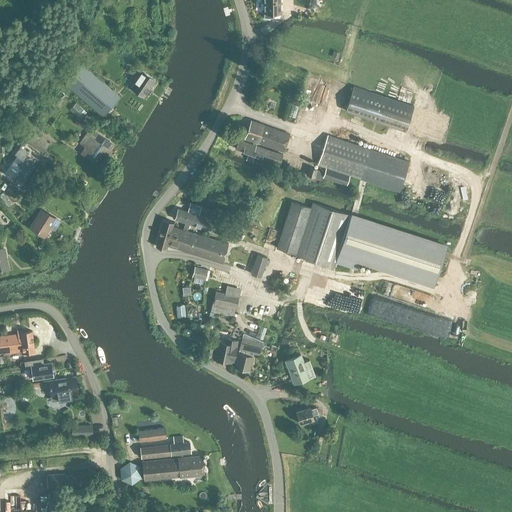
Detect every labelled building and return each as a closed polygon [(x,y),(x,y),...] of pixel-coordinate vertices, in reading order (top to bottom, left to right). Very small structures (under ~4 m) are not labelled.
[(279,0),(263,0),(264,11),(264,16),(271,16),(271,11),(272,11),(277,11),(280,11),(280,5),(279,0)] [(102,115),(119,96),(81,63),(64,83),(102,115)] [(144,97),(155,80),(141,70),(141,72),(136,68),(129,78),(134,81),(130,87),(144,97)] [(354,86),(346,110),(406,130),(428,137),(441,142),(449,117),(428,110),(414,106),(354,86)] [(60,90),(53,98),(61,105),(68,96),(60,90)] [(293,98),(286,120),(319,131),(326,109),(293,98)] [(77,101),(70,108),(81,118),(87,111),(77,101)] [(75,124),(83,128),(86,123),(78,118),(75,124)] [(248,153),(246,160),(252,162),(254,155),(279,164),(282,154),(256,145),(256,142),(283,151),(289,134),(251,120),(245,138),(253,141),(252,144),(239,139),(235,148),(248,153)] [(101,161),(112,144),(90,129),(82,141),(87,145),(84,149),(101,161)] [(49,144),(30,130),(23,140),(42,153),(49,144)] [(399,192),(409,162),(370,149),(369,154),(325,139),(319,159),(362,174),(361,179),(399,192)] [(15,180),(18,175),(23,180),(34,164),(18,153),(4,172),(15,180)] [(323,170),(309,165),(306,174),(320,179),(323,170)] [(324,177),(347,184),(350,175),(327,167),(324,177)] [(30,184),(35,188),(38,184),(33,180),(30,184)] [(1,198),(7,206),(11,203),(5,195),(1,198)] [(312,202),(310,208),(291,201),(276,247),(296,253),(295,253),(334,266),(338,253),(351,215),(312,202)] [(201,206),(190,203),(187,211),(178,208),(174,219),(184,222),(182,229),(172,225),(173,222),(163,219),(155,246),(165,249),(167,245),(222,262),(228,243),(220,240),(222,236),(216,235),(217,234),(210,232),(209,237),(187,230),(189,223),(220,233),(224,222),(208,217),(209,216),(206,215),(205,216),(198,214),(201,206)] [(54,226),(58,220),(41,210),(31,225),(43,232),(49,223),(54,226)] [(340,254),(337,263),(356,270),(359,260),(433,285),(446,246),(351,215),(338,253),(340,254)] [(255,244),(259,229),(228,220),(224,234),(255,244)] [(0,268),(8,267),(4,248),(0,248),(0,268)] [(257,253),(251,273),(261,276),(267,256),(257,253)] [(192,275),(204,279),(207,269),(195,265),(192,275)] [(213,302),(235,308),(238,297),(216,291),(213,302)] [(0,335),(0,353),(23,350),(23,352),(34,351),(32,330),(21,332),(21,329),(17,329),(18,333),(0,335)] [(258,353),(262,341),(243,333),(235,366),(248,370),(252,352),(258,353)] [(236,345),(237,339),(226,337),(225,342),(217,340),(213,358),(231,361),(231,360),(233,360),(236,345)] [(211,357),(215,340),(207,338),(204,355),(211,357)] [(300,354),(285,360),(294,382),(309,376),(305,368),(312,366),(309,359),(303,361),(300,354)] [(31,367),(33,379),(53,376),(51,363),(43,364),(42,359),(25,361),(26,367),(31,367)] [(49,385),(51,397),(58,396),(58,401),(67,399),(67,400),(72,399),(71,394),(78,393),(75,377),(43,382),(43,386),(49,385)] [(26,385),(26,389),(24,389),(25,393),(35,391),(34,383),(26,385)] [(311,415),(317,413),(315,407),(310,408),(309,407),(296,410),(299,423),(313,420),(311,415)] [(140,441),(165,438),(164,427),(152,429),(151,420),(135,422),(136,430),(139,430),(140,441)] [(93,426),(79,427),(79,436),(93,436),(93,426)] [(7,441),(20,440),(19,432),(6,433),(7,441)] [(318,451),(322,436),(316,434),(312,450),(318,451)] [(176,456),(183,455),(183,453),(191,452),(189,442),(183,443),(183,436),(173,437),(174,444),(141,447),(142,457),(176,454),(176,456)] [(144,480),(204,474),(202,455),(183,457),(183,455),(176,456),(176,458),(142,461),(144,480)] [(129,461),(120,467),(121,478),(131,483),(140,477),(139,466),(129,461)] [(89,486),(88,473),(47,475),(47,487),(89,486)]
